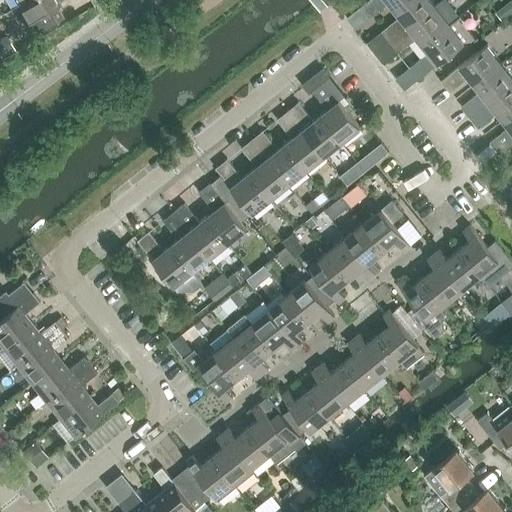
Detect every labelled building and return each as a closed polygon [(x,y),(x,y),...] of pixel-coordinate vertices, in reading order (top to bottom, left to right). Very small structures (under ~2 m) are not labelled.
[(59,0),(27,0),(22,3),(32,20),(26,24),(33,35),(60,19),(54,10),(62,6),(59,0)] [(368,0),(361,6),(369,17),(388,2),(394,9),(405,0),(368,0)] [(400,17),(381,32),(390,42),(435,6),(430,0),(405,0),(394,9),(400,17)] [(442,0),(435,6),(390,42),(398,53),(417,38),(422,45),(458,16),(444,0),(442,0)] [(428,52),(410,67),(419,78),(461,45),(464,49),(476,39),(458,16),(422,45),(428,52)] [(6,36),(0,39),(0,51),(3,57),(14,51),(6,36)] [(486,44),(441,81),(450,92),(469,77),(474,84),(501,63),(486,44)] [(480,91),(462,106),(470,117),(511,82),(511,76),(501,63),(474,84),(480,91)] [(324,82),(313,91),(328,109),(321,115),(343,142),(361,128),(339,100),(345,96),(340,89),(330,77),(324,82)] [(511,82),(470,117),(479,127),(497,112),(503,120),(511,111),(511,82)] [(300,101),(289,110),(325,156),(343,142),(321,115),(315,120),(300,101)] [(289,110),(277,119),(293,138),(286,144),(307,171),(325,156),(289,110)] [(508,127),(490,141),(491,142),(499,152),(499,153),(511,142),(511,111),(503,120),(508,127)] [(263,130),(253,139),(289,185),(307,171),(286,144),(278,150),(263,130)] [(253,139),(242,147),(257,166),(250,172),(271,199),(289,185),(253,139)] [(228,159),(216,168),(253,214),(271,199),(250,172),(243,178),(228,159)] [(376,168),(361,176),(366,184),(381,176),(376,168)] [(211,182),(199,191),(214,210),(207,216),(229,243),(247,228),(226,201),(211,182)] [(313,199),(305,205),(311,213),(319,206),(313,199)] [(383,208),(364,223),(385,249),(397,240),(405,249),(411,244),(398,228),(393,221),(403,213),(392,200),(383,208)] [(185,203),(175,211),(211,257),(229,243),(207,216),(200,221),(185,203)] [(331,205),(325,210),(332,219),(339,214),(331,205)] [(175,211),(164,220),(179,238),(172,244),(193,271),(211,257),(175,211)] [(317,224),(312,217),(306,221),(312,228),(317,224)] [(409,219),(398,228),(411,244),(422,235),(409,219)] [(364,223),(346,237),(375,273),(381,268),(374,259),(385,249),(364,223)] [(471,239),(459,248),(481,275),(489,286),(511,268),(511,260),(496,240),(488,246),(470,223),(463,229),(471,239)] [(150,231),(138,240),(175,286),(193,271),(172,244),(165,250),(150,231)] [(346,237),(329,251),(350,278),(362,268),(369,277),(375,273),(346,237)] [(440,247),(434,253),(463,289),(481,275),(459,248),(448,257),(440,247)] [(329,251),(310,266),(338,302),(345,296),(338,287),(350,278),(329,251)] [(435,267),(424,276),(445,304),(463,289),(434,253),(427,258),(435,267)] [(264,266),(252,276),(257,283),(269,273),(264,266)] [(102,292),(114,283),(104,270),(92,279),(102,292)] [(223,273),(206,286),(211,293),(216,299),(233,285),(228,278),(223,273)] [(235,273),(228,278),(233,285),(240,280),(235,273)] [(405,276),(397,281),(416,305),(407,312),(422,331),(426,328),(434,338),(445,329),(443,316),(450,310),(445,304),(424,276),(412,285),(405,276)] [(306,279),(288,293),(310,321),(321,312),(329,321),(335,316),(306,279)] [(7,291),(0,296),(0,337),(6,345),(33,323),(26,313),(41,301),(25,281),(9,294),(7,291)] [(238,289),(231,295),(240,306),(246,300),(238,289)] [(511,290),(500,296),(506,309),(511,306),(511,290)] [(211,293),(202,301),(206,306),(216,299),(211,293)] [(288,293),(270,307),(300,344),(306,339),(298,330),(310,321),(288,293)] [(220,303),(213,309),(222,320),(229,315),(220,303)] [(387,326),(379,332),(401,360),(407,368),(426,353),(414,338),(422,331),(407,312),(401,305),(393,312),(390,308),(383,314),(387,319),(386,320),(385,324),(387,326)] [(270,307),(253,321),(275,349),(286,339),(294,349),(300,344),(270,307)] [(246,313),(228,327),(235,336),(264,372),(270,367),(263,358),(275,349),(253,321),(246,313)] [(200,319),(196,323),(206,336),(211,333),(200,319)] [(33,323),(6,345),(20,362),(63,328),(56,320),(41,333),(33,323)] [(228,327),(210,342),(217,350),(239,377),(250,368),(258,377),(264,372),(235,336),(228,327)] [(63,328),(20,362),(35,380),(62,359),(54,349),(69,337),(63,328)] [(360,332),(354,337),(383,374),(401,360),(379,332),(367,341),(360,332)] [(172,342),(184,358),(192,351),(180,336),(172,342)] [(355,351),(344,360),(366,388),(383,374),(354,337),(347,342),(355,351)] [(160,358),(175,347),(169,339),(155,350),(160,358)] [(192,351),(184,358),(194,370),(199,366),(217,388),(228,402),(234,396),(227,387),(239,377),(217,350),(204,360),(195,349),(192,351)] [(62,359),(35,380),(42,390),(49,398),(92,364),(85,356),(70,369),(62,359)] [(324,360),(318,365),(348,402),(366,388),(344,360),(332,370),(324,360)] [(92,364),(49,398),(63,416),(91,394),(83,384),(98,372),(92,364)] [(319,379),(308,389),(330,416),(348,402),(318,365),(312,370),(319,379)] [(399,392),(407,402),(414,396),(406,387),(399,392)] [(289,388),(282,394),(292,407),(283,414),(300,435),(308,428),(311,431),(330,416),(308,389),(296,398),(289,388)] [(91,394),(63,416),(78,434),(121,400),(114,392),(99,404),(91,394)] [(39,393),(30,400),(37,408),(46,401),(39,393)] [(461,411),(453,401),(447,406),(455,416),(461,411)] [(260,417),(249,426),(271,454),(277,461),(284,456),(284,457),(295,448),(296,445),(293,442),(301,436),(300,435),(283,414),(281,410),(272,418),(259,402),(253,407),(260,417)] [(511,443),(511,403),(493,419),(489,413),(478,421),(494,440),(503,432),(511,443)] [(229,426),(223,431),(252,469),(271,454),(249,426),(237,436),(229,426)] [(225,446),(213,455),(237,486),(255,472),(252,469),(223,431),(217,436),(225,446)] [(35,442),(24,451),(36,465),(47,457),(35,442)] [(449,505),(467,490),(459,480),(473,469),(458,449),(434,468),(450,488),(441,495),(449,505)] [(194,454),(187,459),(191,464),(214,494),(217,497),(219,500),(237,486),(213,455),(202,464),(194,454)] [(418,466),(410,455),(403,460),(411,471),(418,466)] [(316,457),(303,467),(309,474),(322,464),(316,457)] [(167,488),(157,496),(169,511),(192,511),(197,509),(163,466),(154,473),(167,488)] [(135,488),(127,495),(140,511),(169,511),(157,496),(147,504),(135,488)] [(475,500),(467,490),(449,505),(454,511),(460,511),(465,508),(468,511),(499,511),(504,508),(489,489),(475,500)] [(140,511),(127,495),(118,502),(126,511),(140,511)] [(374,511),(391,511),(381,499),(370,507),(374,511)] [(269,511),(262,502),(254,508),(258,511),(269,511)]
